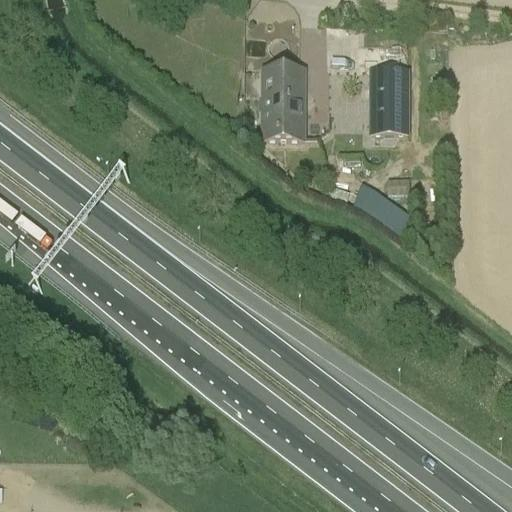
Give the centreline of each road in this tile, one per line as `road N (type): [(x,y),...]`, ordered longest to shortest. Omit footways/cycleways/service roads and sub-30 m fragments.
road 1 (motorway): [(480,511),(0,144)]
road 2 (motorway): [(0,201),(401,511)]
road 3 (track): [(511,17),(334,1)]
